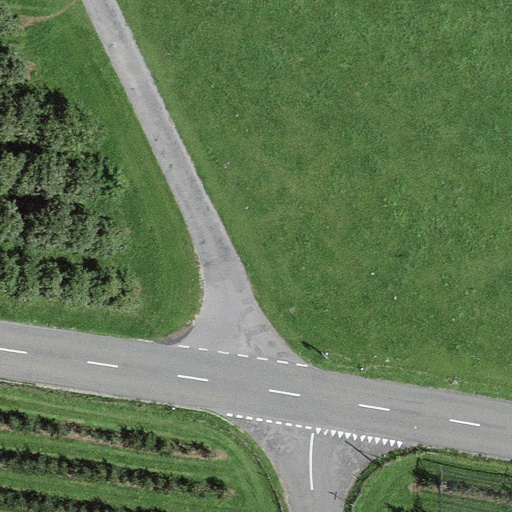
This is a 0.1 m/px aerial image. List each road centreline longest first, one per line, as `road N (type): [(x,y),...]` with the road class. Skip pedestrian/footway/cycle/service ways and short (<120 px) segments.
road 1 (tertiary): [(0,350),(286,392)]
road 2 (tertiary): [(286,392),(511,435)]
road 3 (unclassified): [(286,392),(318,511)]
